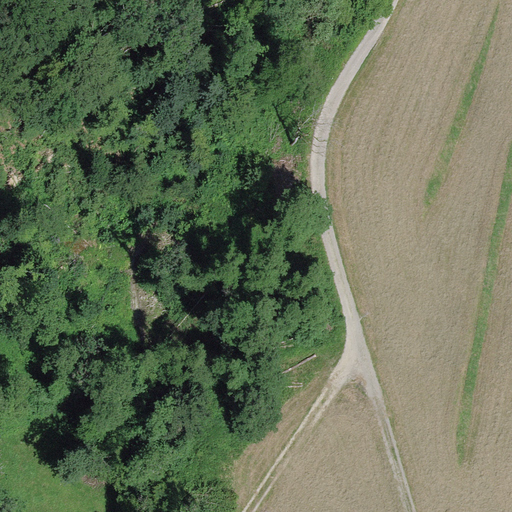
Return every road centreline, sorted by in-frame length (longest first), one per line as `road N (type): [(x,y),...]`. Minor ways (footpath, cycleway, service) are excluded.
road 1 (track): [(408,511),(360,361),(323,185),(327,119),(395,0)]
road 2 (track): [(252,511),(360,361)]
